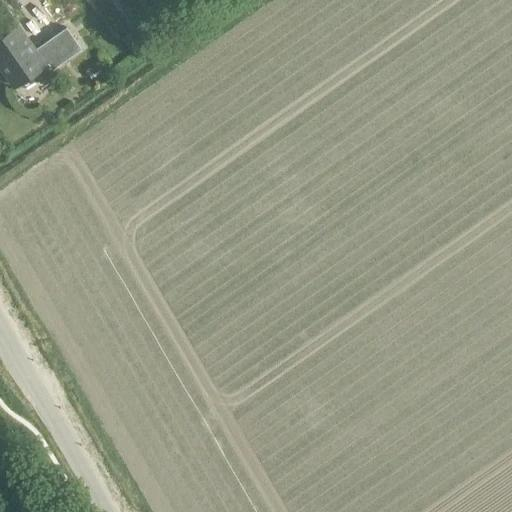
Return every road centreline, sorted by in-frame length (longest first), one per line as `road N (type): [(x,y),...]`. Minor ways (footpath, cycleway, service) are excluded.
road 1 (track): [(228,0),(0,165)]
road 2 (tertiary): [(105,511),(0,325)]
